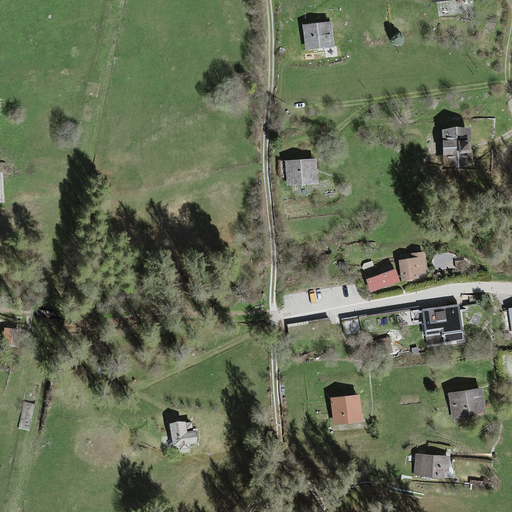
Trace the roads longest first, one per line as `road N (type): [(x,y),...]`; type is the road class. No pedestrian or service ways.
road 1 (track): [(266,0),(274,315)]
road 2 (residential): [(291,315),(469,288),(511,292)]
road 3 (track): [(280,315),(133,395)]
